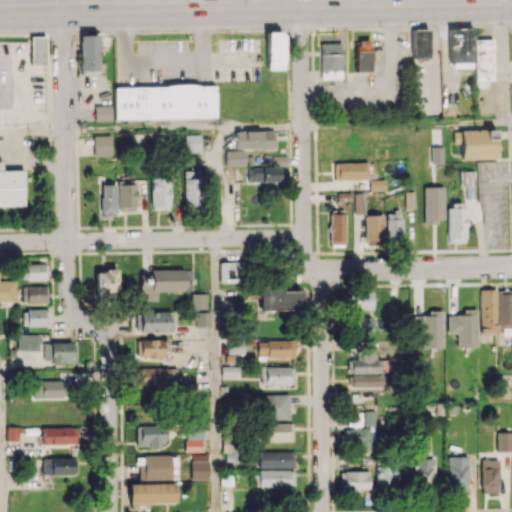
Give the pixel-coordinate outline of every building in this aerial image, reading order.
[(472,28),(448,28),(449,63),(472,62),(472,28)] [(412,59),(428,58),(427,29),(411,29),(412,59)] [(282,32),(266,32),(266,70),(283,70),(282,32)] [(98,35),(80,35),(79,74),(98,74),(98,35)] [(44,36),(29,36),(30,65),(45,65),(44,36)] [(475,81),(493,80),(493,39),(474,39),(475,81)] [(356,72),(370,71),(370,40),(355,40),(356,72)] [(320,79),(341,79),(340,43),(319,43),(320,79)] [(114,87),(114,119),(165,118),(165,122),(216,121),(215,85),(114,87)] [(442,118),(458,118),(457,102),(442,102),(442,118)] [(111,105),(94,105),(94,121),(111,120),(111,105)] [(460,159),(495,158),(494,129),(452,131),(453,144),(460,143),(460,159)] [(274,130),(234,131),(234,149),(274,148),(274,130)] [(200,151),(200,134),(184,134),(184,152),(200,151)] [(111,135),(93,135),(93,156),(111,156),(111,135)] [(442,163),(442,147),(430,147),(430,163),(442,163)] [(244,151),(225,151),(225,166),(244,166),(244,151)] [(0,205),(24,206),(23,170),(1,170),(1,162),(0,161),(0,205)] [(366,162),(333,163),(333,180),(367,179),(366,162)] [(278,167),(247,167),(247,182),(279,181),(278,167)] [(183,206),(199,206),(200,171),(184,170),(183,206)] [(472,171),(459,171),(460,185),(469,185),(469,192),(473,191),(472,171)] [(150,209),(169,209),(169,175),(150,175),(150,209)] [(368,190),(384,190),(384,180),(368,180),(368,190)] [(116,184),(100,184),(100,216),(115,216),(116,184)] [(116,184),(117,207),(135,207),(135,184),(116,184)] [(443,186),(422,187),(423,222),(443,222),(443,186)] [(354,213),(364,213),(363,193),(353,193),(354,213)] [(464,203),(446,203),(447,242),(464,241),(464,203)] [(401,239),(401,212),(385,212),(386,240),(401,239)] [(344,213),(329,213),(329,243),(344,243),(344,213)] [(382,214),(364,215),(364,243),(382,243),(382,214)] [(242,283),(242,262),(219,261),(218,282),(242,283)] [(46,263),(20,264),(21,280),(46,280),(46,263)] [(156,291),(191,290),(191,269),(149,270),(149,277),(138,277),(139,301),(156,300),(156,291)] [(95,294),(104,294),(104,299),(116,299),(115,270),(94,270),(95,294)] [(0,301),(14,301),(14,280),(0,280),(0,301)] [(259,285),(259,310),(301,310),(300,290),(280,291),(280,285),(259,285)] [(46,304),(47,286),(21,286),(21,303),(46,304)] [(479,333),(495,333),(496,289),(479,289),(479,333)] [(355,310),(372,309),(372,291),(354,292),(355,310)] [(206,294),(190,293),(190,309),(205,309),(206,294)] [(46,309),(21,310),(22,326),(47,325),(46,309)] [(441,310),(427,310),(427,316),(412,316),(412,331),(421,331),(422,348),(441,347),(441,310)] [(172,331),(171,311),(139,312),(140,332),(172,331)] [(207,326),(208,312),(194,312),(194,326),(207,326)] [(475,346),(475,312),(446,312),(446,333),(456,333),(456,346),(475,346)] [(373,336),(373,318),(347,317),(347,335),(373,336)] [(38,334),(16,334),(16,350),(38,350),(38,334)] [(244,336),(227,336),(226,353),(243,354),(244,336)] [(135,339),(136,358),(165,357),(164,339),(135,339)] [(293,340),(256,340),(256,357),(293,357),(293,340)] [(51,365),(75,364),(75,342),(42,343),(43,359),(51,359),(51,365)] [(380,372),(380,359),(375,359),(375,348),(365,348),(365,353),(356,353),(356,359),(347,359),(347,373),(380,372)] [(237,366),(220,366),(220,377),(238,377),(237,366)] [(260,385),(292,385),(292,366),(260,366),(260,385)] [(176,367),(135,367),(135,387),(176,386),(176,367)] [(351,386),(383,387),(383,375),(351,375),(351,386)] [(32,398),(66,397),(66,379),(31,380),(32,398)] [(287,394),(261,394),(262,419),(288,419),(287,394)] [(373,410),(363,410),(363,428),(344,428),(344,450),(369,449),(368,440),(374,440),(373,410)] [(293,423),(262,423),(262,441),(293,440),(293,423)] [(135,447),(162,447),(162,425),(135,426),(135,447)] [(201,439),(202,426),(185,425),(185,439),(201,439)] [(5,439),(21,440),(22,427),(6,426),(5,439)] [(41,427),(42,444),(77,443),(76,426),(41,427)] [(511,451),(511,432),(496,432),(496,451),(511,451)] [(234,453),(234,438),(222,438),(221,452),(234,453)] [(201,452),(201,440),(184,440),(184,452),(201,452)] [(258,468),(292,467),(292,451),(257,451),(258,468)] [(170,455),(137,456),(137,478),(170,478),(170,455)] [(466,491),(467,456),(448,456),(447,490),(466,491)] [(41,474),(75,475),(75,458),(42,457),(41,474)] [(413,458),(413,486),(433,486),(433,458),(413,458)] [(497,460),(480,460),(480,493),(498,492),(497,460)] [(375,463),(375,489),(396,490),(397,463),(375,463)] [(292,486),(292,469),(258,470),(258,487),(292,486)] [(339,471),(340,489),(368,488),(368,471),(339,471)] [(127,484),(128,503),(174,502),(174,483),(127,484)]
